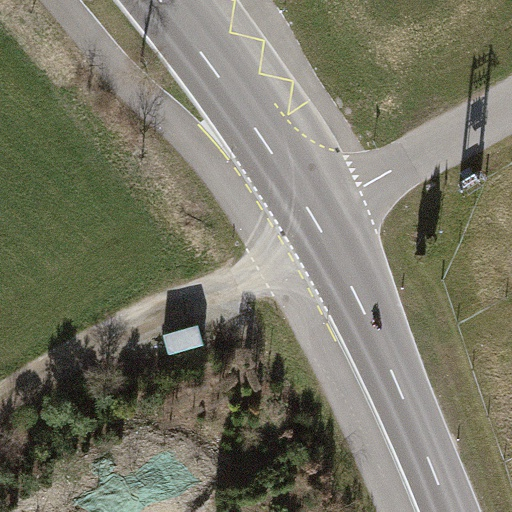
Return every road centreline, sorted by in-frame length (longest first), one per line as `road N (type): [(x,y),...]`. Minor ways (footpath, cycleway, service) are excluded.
road 1 (track): [(314,230),(266,291),(113,347),(0,414)]
road 2 (tertiary): [(447,511),(314,230)]
road 3 (tertiary): [(314,230),(155,0)]
road 4 (residential): [(511,114),(314,230)]
